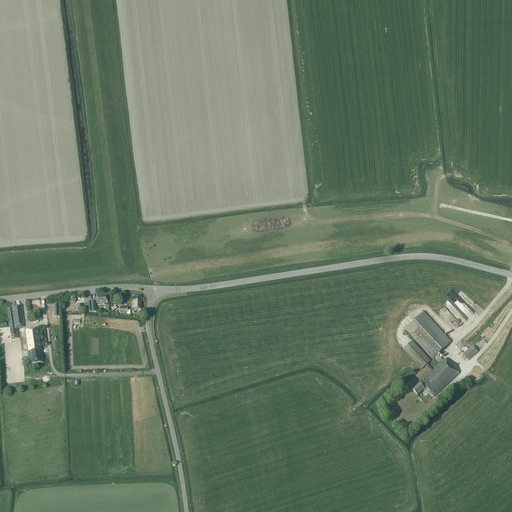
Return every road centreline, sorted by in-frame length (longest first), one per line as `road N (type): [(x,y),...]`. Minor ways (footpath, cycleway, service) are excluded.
road 1 (tertiary): [(511,275),(415,256),(154,288)]
road 2 (unclassified): [(186,511),(147,325),(154,288)]
road 3 (tertiary): [(154,288),(0,298)]
road 4 (track): [(511,246),(436,216),(437,182),(449,175)]
